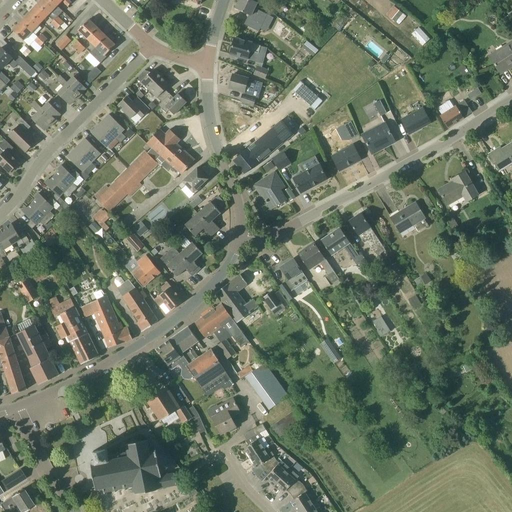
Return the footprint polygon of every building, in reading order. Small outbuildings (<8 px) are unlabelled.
[(48,15),(57,6),(50,0),(41,0),(38,4),(48,15)] [(260,28),(267,15),(254,8),(257,3),(251,0),(239,0),(236,8),(249,14),(244,24),(259,31),(260,28)] [(40,23),(48,15),(38,4),(30,13),(40,23)] [(407,17),(394,6),(386,15),(399,26),(407,17)] [(32,32),(40,23),(30,13),(21,21),(32,32)] [(445,18),(450,24),(455,19),(450,13),(445,18)] [(64,22),(58,16),(54,20),(60,26),(61,25),(65,29),(68,26),(64,22)] [(87,39),(98,28),(89,19),(78,30),(87,39)] [(57,29),(60,26),(54,20),(51,23),(57,29)] [(24,40),(32,32),(21,21),(13,30),(24,40)] [(96,47),(106,36),(98,28),(87,39),(96,47)] [(44,43),(48,39),(41,33),(38,37),(44,43)] [(62,50),(71,41),(66,35),(57,45),(62,50)] [(90,53),(93,56),(100,63),(107,57),(105,55),(115,45),(106,36),(96,47),(90,53)] [(37,50),(44,43),(38,37),(31,44),(37,50)] [(261,45),(234,38),(230,54),(256,61),(261,45)] [(76,51),(82,44),(77,39),(72,44),(74,45),(72,47),(76,51)] [(318,50),(307,41),(302,47),(313,56),(318,50)] [(511,41),(497,51),(490,56),(499,72),(511,63),(511,41)] [(79,54),(86,48),(82,44),(76,51),(79,54)] [(36,72),(29,65),(29,64),(20,56),(16,61),(12,58),(13,58),(1,48),(0,48),(0,65),(3,68),(8,62),(14,68),(18,64),(24,69),(24,70),(31,77),(36,72)] [(384,64),(390,56),(386,53),(380,61),(384,64)] [(39,64),(35,68),(39,72),(43,67),(39,64)] [(253,75),(265,79),(269,70),(257,65),(253,75)] [(465,66),(464,67),(459,70),(464,77),(469,73),(465,66)] [(85,78),(88,81),(90,83),(101,72),(96,67),(85,78)] [(149,90),(162,77),(154,69),(141,82),(149,90)] [(39,76),(43,79),(48,74),(44,70),(39,75),(39,76)] [(85,78),(81,75),(79,72),(68,83),(60,76),(59,77),(78,97),(86,89),(84,86),(88,81),(85,78)] [(258,99),(262,83),(233,74),(229,88),(244,92),(243,94),(240,101),(254,106),(256,99),(258,99)] [(70,105),(78,97),(59,77),(56,80),(64,87),(57,93),(70,105)] [(162,102),(170,94),(165,90),(170,85),(162,77),(149,90),(157,98),(162,102)] [(17,80),(11,87),(18,94),(24,87),(17,80)] [(299,80),(290,89),(313,110),(322,101),(299,80)] [(30,90),(35,86),(31,82),(27,87),(30,90)] [(471,101),(482,94),(478,88),(467,95),(471,101)] [(139,90),(135,94),(140,99),(144,95),(139,90)] [(12,101),(18,96),(14,92),(8,97),(12,101)] [(162,102),(158,105),(167,114),(170,111),(174,115),(187,102),(178,94),(174,98),(170,94),(162,102)] [(127,96),(118,105),(131,119),(137,113),(142,118),(150,110),(138,97),(133,102),(127,96)] [(448,129),(472,112),(464,100),(440,116),(448,129)] [(33,103),(53,123),(61,114),(49,102),(43,109),(35,101),(33,103)] [(381,116),(387,113),(380,101),(374,104),(381,116)] [(147,106),(152,110),(157,106),(153,102),(151,102),(147,106)] [(44,131),(53,123),(33,103),(31,106),(38,113),(32,119),(44,131)] [(402,119),(410,134),(431,123),(423,108),(402,119)] [(100,123),(115,138),(125,129),(109,114),(100,123)] [(25,152),(36,141),(27,131),(31,127),(21,117),(16,122),(20,125),(9,136),(25,152)] [(276,148),(283,141),(284,142),(295,134),(283,120),(233,161),(245,174),(263,159),(265,162),(278,151),(276,148)] [(342,126),(350,140),(358,135),(351,122),(342,126)] [(372,154),(395,142),(385,122),(362,134),(372,154)] [(118,141),(115,138),(100,123),(91,132),(107,147),(113,141),(115,144),(118,141)] [(301,135),(306,131),(302,127),(298,131),(301,135)] [(135,134),(130,129),(125,134),(130,139),(135,134)] [(177,144),(180,140),(169,130),(165,134),(160,129),(147,143),(152,148),(148,153),(155,160),(160,155),(161,156),(175,142),(177,144)] [(76,147),(92,163),(101,153),(85,138),(76,147)] [(0,164),(9,173),(20,162),(9,152),(14,148),(5,139),(0,144),(0,164)] [(176,173),(178,171),(181,173),(194,160),(177,144),(175,142),(161,156),(165,160),(161,165),(169,172),(171,169),(176,173)] [(511,162),(511,143),(498,152),(497,150),(489,154),(499,170),(511,162)] [(331,157),(338,172),(360,161),(352,146),(331,157)] [(84,171),(92,163),(76,147),(67,157),(82,171),(83,172),(84,171)] [(155,160),(148,153),(146,151),(115,182),(115,181),(108,188),(106,186),(95,197),(110,212),(158,163),(155,160)] [(272,159),(280,171),(291,164),(284,152),(272,159)] [(108,158),(104,154),(100,158),(104,162),(108,158)] [(266,173),(275,167),(271,161),(262,168),(266,173)] [(301,193),(328,178),(320,164),(312,169),(311,167),(303,171),(304,173),(294,179),(301,193)] [(55,176),(73,192),(78,188),(77,187),(83,179),(79,176),(80,175),(80,174),(75,170),(71,174),(62,165),(57,169),(59,171),(55,176)] [(208,179),(198,168),(197,167),(178,185),(181,189),(186,185),(193,193),(194,192),(195,194),(202,188),(200,186),(208,179)] [(80,174),(80,175),(86,180),(89,177),(88,175),(85,172),(84,171),(83,172),(82,171),(80,174)] [(271,209),(286,200),(280,190),(284,187),(275,172),(255,185),(259,192),(262,191),(264,195),(263,196),(271,209)] [(478,195),(465,172),(453,179),(454,181),(438,190),(447,205),(463,195),(467,201),(478,195)] [(52,198),(57,202),(61,198),(60,197),(63,193),(68,198),(73,192),(55,176),(51,180),(49,178),(44,183),(56,194),(52,198)] [(86,191),(83,188),(76,195),(79,198),(86,191)] [(57,202),(52,198),(48,202),(39,193),(34,197),(36,199),(32,204),(50,220),(55,216),(50,211),(54,207),(53,206),(57,202)] [(211,202),(217,209),(223,204),(216,197),(211,202)] [(221,213),(221,212),(217,209),(211,202),(198,214),(215,233),(220,229),(212,220),(221,213)] [(418,232),(428,225),(424,218),(425,218),(416,203),(391,218),(400,233),(414,225),(418,232)] [(45,226),(50,220),(32,204),(28,208),(26,206),(22,211),(32,220),(28,224),(32,229),(36,225),(37,225),(40,221),(45,226)] [(65,210),(63,208),(61,206),(57,209),(62,214),(65,210)] [(101,226),(105,223),(110,218),(107,216),(101,209),(93,217),(101,226)] [(386,250),(383,246),(370,227),(361,213),(350,221),(365,244),(367,242),(374,252),(375,251),(378,256),(386,250)] [(211,236),(215,233),(198,214),(185,225),(195,236),(204,228),(211,236)] [(61,232),(70,226),(65,218),(55,224),(61,232)] [(452,230),(458,226),(454,219),(448,223),(452,230)] [(93,230),(98,226),(94,221),(88,226),(93,230)] [(141,221),(133,228),(140,237),(149,230),(141,221)] [(176,229),(181,234),(187,228),(182,223),(176,229)] [(3,229),(13,245),(21,239),(24,244),(29,241),(23,230),(18,233),(12,224),(3,229)] [(359,255),(340,227),(322,240),(332,255),(345,247),(353,259),(359,255)] [(4,250),(13,245),(3,229),(0,231),(0,254),(2,258),(7,255),(4,250)] [(52,230),(42,237),(50,247),(59,239),(52,230)] [(145,246),(141,242),(133,233),(126,239),(138,252),(145,246)] [(175,249),(196,273),(201,268),(194,261),(203,253),(193,242),(180,254),(175,249)] [(340,280),(315,242),(298,253),(310,270),(320,263),(328,275),(325,277),(331,286),(340,280)] [(192,276),(196,273),(175,249),(163,260),(168,265),(167,265),(177,277),(186,269),(192,276)] [(26,264),(33,260),(30,253),(22,258),(26,264)] [(131,273),(133,275),(143,287),(160,273),(146,255),(138,262),(140,265),(131,273)] [(10,269),(23,261),(21,257),(8,266),(10,269)] [(302,271),(299,266),(294,259),(281,267),(289,279),(279,286),(290,300),(295,297),(291,291),(301,285),(295,276),(302,271)] [(137,290),(136,288),(135,288),(123,272),(121,274),(126,282),(125,282),(122,277),(118,277),(115,279),(115,282),(118,287),(117,288),(123,297),(139,321),(137,323),(143,332),(158,321),(144,299),(147,297),(143,291),(139,293),(137,290)] [(415,280),(420,289),(431,281),(426,273),(415,280)] [(216,293),(223,303),(237,322),(259,307),(253,299),(246,305),(236,292),(247,283),(241,274),(216,293)] [(62,282),(57,275),(53,278),(58,285),(62,282)] [(28,303),(40,296),(28,277),(16,284),(28,303)] [(183,301),(168,283),(161,288),(164,292),(155,300),(160,306),(164,303),(171,311),(183,301)] [(275,316),(281,312),(285,308),(284,308),(290,304),(280,290),(276,293),(274,290),(263,299),(271,310),(275,316)] [(422,303),(417,294),(408,299),(414,308),(422,303)] [(133,339),(132,338),(127,326),(124,328),(123,328),(121,329),(113,311),(112,311),(106,296),(84,306),(80,308),(84,318),(96,313),(109,348),(133,339)] [(60,322),(78,313),(71,299),(50,308),(56,320),(59,319),(60,322)] [(214,332),(218,337),(228,330),(239,344),(247,339),(222,303),(195,323),(206,338),(214,332)] [(0,340),(9,338),(10,338),(1,311),(0,311),(0,340)] [(70,342),(88,333),(78,313),(60,322),(61,324),(55,327),(61,339),(65,337),(68,343),(70,342)] [(381,316),(373,321),(378,330),(377,330),(381,337),(391,331),(381,316)] [(43,342),(44,342),(35,325),(17,334),(34,366),(31,368),(39,385),(59,375),(46,348),(43,342)] [(199,341),(189,327),(188,326),(169,340),(179,355),(182,353),(189,364),(187,365),(187,366),(194,376),(218,360),(219,359),(211,349),(197,359),(190,350),(192,349),(190,347),(199,341)] [(82,365),(99,356),(88,333),(70,342),(82,365)] [(26,390),(9,338),(0,340),(0,353),(13,394),(26,390)] [(46,348),(51,346),(53,345),(50,339),(44,342),(43,342),(46,348)] [(222,343),(222,342),(218,345),(219,347),(228,359),(236,353),(234,350),(226,339),(222,343)] [(334,364),(341,359),(328,339),(320,344),(334,364)] [(189,364),(182,353),(179,355),(169,340),(157,349),(172,370),(179,365),(182,369),(181,374),(184,379),(190,379),(194,376),(187,366),(187,365),(189,364)] [(137,378),(149,367),(139,356),(127,368),(137,378)] [(218,360),(194,376),(203,389),(207,396),(222,386),(225,389),(233,383),(227,373),(218,360)] [(246,378),(268,409),(289,395),(267,364),(246,378)] [(241,378),(253,371),(250,365),(238,373),(241,378)] [(185,405),(181,408),(166,387),(146,399),(161,421),(176,411),(184,423),(192,417),(187,410),(185,405)] [(213,417),(221,434),(236,426),(231,417),(240,412),(233,399),(218,407),(221,413),(213,417)] [(206,431),(202,422),(199,414),(193,406),(187,410),(192,417),(200,434),(206,431)] [(261,437),(259,433),(266,430),(263,423),(252,429),(255,435),(246,441),(249,445),(244,448),(251,458),(264,449),(258,440),(261,437)] [(108,456),(107,448),(94,451),(95,459),(92,460),(93,464),(91,464),(96,489),(103,488),(104,492),(132,487),(134,493),(136,493),(136,494),(158,490),(157,489),(177,485),(175,473),(161,476),(161,473),(168,467),(166,458),(157,455),(156,449),(155,449),(155,451),(150,452),(148,440),(126,444),(127,445),(124,446),(126,452),(108,456)] [(276,460),(274,457),(275,456),(268,446),(264,449),(251,458),(257,468),(261,465),(264,470),(276,460)] [(281,461),(279,463),(276,460),(264,470),(269,474),(267,476),(272,481),(270,483),(274,486),(290,469),(281,461)] [(1,481),(7,491),(26,479),(19,469),(1,481)] [(303,484),(297,478),(298,476),(290,469),(274,486),(278,490),(280,487),(285,492),(286,490),(291,494),(303,484)] [(194,486),(197,484),(199,483),(192,474),(187,478),(194,486)] [(295,511),(296,511),(312,502),(306,492),(308,491),(303,484),(291,494),(294,499),(292,501),(295,506),(292,508),(295,511)] [(194,487),(187,491),(189,493),(190,497),(198,492),(194,487)] [(20,511),(23,511),(33,506),(23,489),(11,496),(12,497),(0,504),(4,511),(6,511),(17,506),(20,511)] [(317,511),(323,511),(324,511),(321,507),(317,509),(312,502),(296,511),(298,511),(317,511),(318,511),(317,511)]
